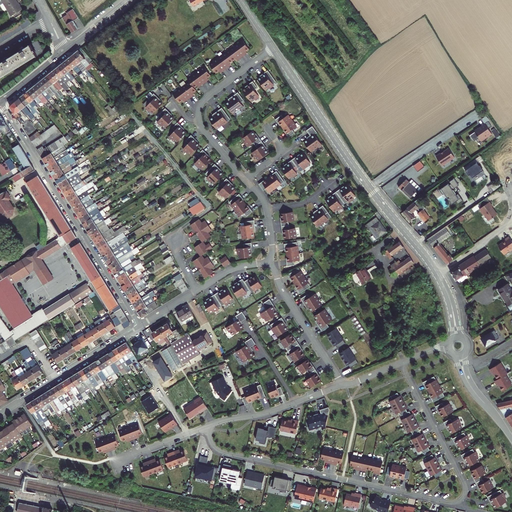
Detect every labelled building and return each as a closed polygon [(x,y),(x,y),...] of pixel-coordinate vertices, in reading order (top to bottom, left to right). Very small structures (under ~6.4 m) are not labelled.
[(17,0),(8,0),(4,3),(8,9),(19,3),(17,0)] [(23,9),(19,3),(8,9),(12,16),(14,15),(15,18),(23,13),(22,10),(23,9)] [(176,15),(185,10),(182,4),(173,9),(176,15)] [(63,9),(64,10),(68,16),(74,26),(76,25),(70,17),(75,13),(69,5),(63,9)] [(68,16),(64,10),(59,13),(63,19),(68,16)] [(68,16),(63,19),(70,29),(74,26),(68,16)] [(0,78),(44,52),(37,40),(24,49),(23,48),(20,50),(21,51),(8,59),(7,58),(4,60),(4,61),(0,63),(0,78)] [(234,46),(242,57),(245,54),(244,53),(246,52),(246,51),(249,49),(243,40),(234,46)] [(234,46),(226,52),(232,61),(235,59),(236,59),(238,58),(239,59),(242,57),(234,46)] [(81,48),(74,54),(81,62),(85,68),(93,61),(84,51),(81,48)] [(226,52),(218,58),(225,69),(229,66),(228,65),(230,64),(229,63),(232,61),(226,52)] [(85,68),(81,62),(74,54),(71,57),(83,72),(87,70),(85,68)] [(71,57),(67,60),(73,68),(78,74),(81,73),(83,75),(84,74),(83,72),(71,57)] [(225,69),(218,58),(209,64),(216,73),(219,71),(220,71),(222,70),(222,71),(225,69)] [(73,68),(67,60),(63,63),(72,74),(73,73),(71,70),(73,68)] [(63,63),(59,66),(70,80),(71,81),(75,78),(72,74),(63,63)] [(59,66),(55,69),(66,83),(70,80),(59,66)] [(204,67),(196,73),(203,83),(207,81),(206,80),(208,79),(207,78),(211,75),(204,67)] [(66,83),(55,69),(51,72),(63,87),(66,91),(70,88),(66,83)] [(261,77),(258,79),(265,90),(269,88),(269,89),(274,85),(273,84),(276,82),(268,70),(264,73),(265,74),(261,77)] [(63,87),(51,72),(47,76),(59,91),(63,87)] [(196,73),(188,79),(190,82),(194,88),(197,85),(198,86),(200,85),(200,86),(203,83),(196,73)] [(47,76),(43,79),(55,94),(59,98),(63,95),(59,91),(47,76)] [(43,79),(39,82),(51,97),(55,94),(43,79)] [(190,82),(181,88),(189,98),(192,96),(191,95),(193,94),(193,93),(196,90),(194,88),(190,82),(188,79),(190,82)] [(246,88),(243,90),(250,101),(254,99),(254,100),(259,96),(254,90),(257,87),(253,81),(249,84),(250,85),(246,88)] [(51,97),(39,82),(35,85),(48,100),(51,97)] [(35,85),(31,88),(41,100),(44,103),(48,100),(35,85)] [(31,88),(28,91),(37,103),(41,100),(31,88)] [(189,98),(181,88),(173,94),(179,103),(183,100),(183,101),(185,100),(186,100),(189,98)] [(37,103),(28,91),(24,94),(35,108),(36,107),(35,105),(37,103)] [(241,102),(244,100),(238,92),(231,97),(232,99),(229,101),(225,104),(233,114),(239,109),(240,109),(244,107),(241,102)] [(151,111),(154,113),(163,104),(160,101),(156,97),(157,96),(154,93),(148,99),(151,102),(146,107),(150,111),(151,111)] [(39,114),(35,109),(35,108),(24,94),(20,98),(34,115),(36,113),(38,115),(39,114)] [(23,109),(31,119),(30,120),(32,123),(37,119),(35,117),(34,115),(20,98),(15,101),(22,110),(23,109)] [(151,102),(148,99),(143,105),(146,107),(151,102)] [(22,110),(15,101),(11,105),(10,107),(17,118),(21,115),(20,114),(23,112),(22,110)] [(109,105),(105,108),(112,115),(116,113),(109,105)] [(37,108),(35,109),(39,114),(42,117),(44,116),(37,108)] [(162,125),(165,128),(174,119),(171,116),(167,112),(168,111),(165,108),(160,114),(163,117),(157,122),(161,126),(162,125)] [(224,125),(228,122),(227,122),(230,119),(222,108),(215,113),(216,114),(213,116),(209,119),(217,129),(224,124),(224,125)] [(0,127),(2,131),(4,134),(10,130),(0,114),(0,127)] [(281,125),(283,128),(292,121),(288,115),(284,118),(281,115),(275,119),(278,123),(279,122),(281,125)] [(292,121),(283,128),(285,130),(287,133),(286,134),(288,137),(295,133),(292,130),(297,127),(292,121)] [(174,140),(177,142),(186,133),(183,130),(179,126),(180,125),(177,123),(172,128),(175,131),(169,136),(174,140)] [(32,141),(35,147),(50,135),(58,129),(55,124),(41,135),(32,141)] [(485,124),(474,131),(475,132),(479,138),(480,140),(485,137),(485,138),(492,134),(488,128),(485,124)] [(308,139),(304,142),(311,152),(318,147),(322,145),(314,134),(317,132),(312,126),(306,130),(310,135),(311,136),(308,139)] [(41,135),(38,131),(29,138),(32,141),(41,135)] [(253,143),(255,146),(262,141),(259,138),(258,139),(255,134),(252,131),(243,138),(245,141),(244,142),(248,147),(253,143)] [(479,138),(475,132),(469,135),(473,141),(479,138)] [(188,152),(191,155),(200,145),(197,143),(193,139),(194,138),(191,135),(186,140),(189,143),(183,149),(187,153),(188,152)] [(42,158),(62,146),(64,145),(69,142),(64,136),(44,149),(43,146),(37,150),(42,158)] [(264,144),(262,141),(255,146),(258,149),(252,153),(256,157),(257,157),(259,160),(268,153),(266,150),(263,145),(264,144)] [(19,144),(12,148),(26,169),(32,165),(19,144)] [(45,163),(65,150),(62,146),(42,158),(45,163)] [(440,153),(436,156),(442,165),(454,157),(448,148),(440,153)] [(48,167),(66,155),(69,153),(67,149),(65,150),(45,163),(48,167)] [(200,167),(202,169),(212,160),(209,157),(205,153),(206,152),(203,150),(197,155),(200,158),(195,164),(199,168),(200,167)] [(68,158),(66,155),(48,167),(50,171),(68,160),(77,155),(76,153),(68,158)] [(295,157),(292,160),(296,166),(298,168),(301,166),(303,169),(308,166),(307,165),(311,163),(303,153),(300,155),(296,158),(295,157)] [(10,159),(6,162),(11,170),(16,167),(10,159)] [(53,176),(71,165),(68,160),(50,171),(53,176)] [(296,166),(292,160),(288,162),(289,163),(285,167),(282,169),(289,179),(292,176),(293,177),(297,174),(295,170),(298,168),(296,166)] [(412,165),(417,171),(423,167),(419,160),(412,165)] [(476,161),(465,170),(468,175),(470,174),(472,177),(483,169),(479,164),(479,165),(478,164),(476,161)] [(1,165),(7,173),(11,170),(6,162),(1,165)] [(212,181),(214,184),(224,174),(221,172),(217,168),(218,167),(215,164),(209,169),(212,172),(207,178),(211,182),(212,181)] [(19,175),(21,178),(35,170),(32,165),(26,169),(19,173),(16,175),(17,176),(19,175)] [(71,165),(53,176),(56,180),(69,172),(68,170),(72,168),(71,165)] [(56,180),(58,184),(77,172),(82,169),(79,165),(69,172),(56,180)] [(271,177),(268,179),(275,188),(284,181),(277,171),(273,173),(274,174),(271,177)] [(58,184),(61,188),(80,177),(77,172),(58,184)] [(38,175),(26,182),(60,237),(72,229),(38,175)] [(64,193),(80,182),(82,181),(80,177),(61,188),(64,193)] [(224,196),(226,198),(235,189),(233,186),(229,182),(230,181),(227,178),(221,184),(224,186),(219,192),(223,196),(224,196)] [(448,183),(441,188),(452,204),(456,201),(457,203),(463,200),(458,193),(456,194),(452,189),(458,185),(453,178),(449,181),(450,183),(449,184),(448,183)] [(275,188),(268,179),(266,181),(263,183),(262,182),(259,184),(263,190),(266,188),(270,192),(275,188)] [(409,182),(406,179),(398,187),(410,198),(416,191),(417,193),(419,191),(409,182)] [(412,179),(409,182),(419,191),(421,188),(412,179)] [(66,197),(83,187),(80,182),(64,193),(66,197)] [(86,185),(83,187),(66,197),(69,201),(87,190),(89,189),(86,185)] [(339,189),(336,192),(345,203),(348,201),(348,202),(353,199),(352,198),(356,196),(348,185),(345,187),(340,191),(339,189)] [(451,204),(452,204),(441,188),(439,189),(442,194),(443,194),(451,204)] [(72,205),(88,195),(90,194),(87,190),(69,201),(72,205)] [(14,209),(8,199),(10,198),(6,192),(4,193),(3,192),(0,193),(0,221),(0,222),(2,216),(7,218),(12,215),(14,209)] [(326,201),(334,211),(337,209),(338,210),(342,207),(342,206),(345,203),(336,192),(333,194),(334,195),(329,199),(326,201)] [(74,210),(91,199),(88,195),(72,205),(74,210)] [(235,211),(245,203),(243,201),(241,198),(242,197),(240,195),(234,199),(230,203),(235,211)] [(486,197),(478,203),(480,207),(489,201),(486,197)] [(74,210),(77,214),(88,207),(93,204),(91,199),(74,210)] [(418,212),(424,221),(429,217),(423,209),(423,208),(416,200),(402,212),(410,221),(415,217),(411,213),(417,208),(420,211),(418,212)] [(198,209),(200,211),(205,207),(201,201),(195,205),(198,209)] [(480,207),(479,208),(483,214),(484,214),(489,220),(497,214),(491,206),(492,206),(489,201),(480,207)] [(80,218),(97,207),(102,204),(101,202),(97,205),(95,202),(93,204),(88,207),(77,214),(80,218)] [(245,203),(235,211),(239,216),(244,213),(246,216),(252,211),(250,208),(249,209),(247,206),(245,203)] [(195,205),(189,209),(192,212),(189,214),(191,217),(200,211),(198,209),(195,205)] [(331,217),(323,205),(316,210),(317,212),(314,214),(311,217),(318,227),(325,222),(325,223),(329,220),(328,219),(331,217)] [(82,222),(100,212),(97,207),(80,218),(82,222)] [(82,222),(85,227),(102,216),(103,216),(100,211),(100,212),(82,222)] [(293,212),(281,213),(282,222),(281,222),(281,226),(289,225),(288,221),(294,221),(293,212)] [(85,227),(88,231),(104,221),(102,216),(85,227)] [(376,218),(367,225),(376,238),(385,232),(382,227),(383,227),(376,218)] [(199,219),(191,225),(197,233),(208,225),(205,221),(202,223),(199,219)] [(242,239),(254,237),(254,232),(253,229),(255,228),(254,220),(246,221),(246,225),(240,226),(240,231),(241,231),(242,239)] [(104,221),(88,231),(90,235),(107,225),(104,221)] [(93,239),(110,229),(107,225),(90,235),(93,239)] [(96,244),(115,232),(112,229),(116,226),(116,225),(110,229),(93,239),(96,244)] [(208,225),(197,233),(202,242),(203,241),(211,236),(208,232),(211,230),(208,225)] [(289,225),(281,226),(282,230),(283,230),(284,235),(285,239),(296,237),(295,228),(290,229),(289,225)] [(445,226),(427,239),(447,263),(453,258),(449,254),(439,243),(451,235),(445,226)] [(121,228),(115,232),(96,244),(98,248),(123,232),(124,231),(121,228)] [(60,237),(45,246),(38,250),(37,251),(42,259),(61,247),(61,246),(77,237),(72,229),(60,237)] [(98,248),(101,252),(119,241),(126,236),(123,232),(98,248)] [(511,248),(511,240),(508,236),(505,238),(505,240),(503,242),(503,241),(497,245),(504,254),(509,250),(510,250),(511,248)] [(126,237),(119,241),(122,245),(128,241),(126,237)] [(119,241),(101,252),(104,256),(117,248),(122,245),(119,241)] [(203,241),(202,242),(195,247),(201,256),(202,255),(212,248),(209,243),(206,246),(203,241)] [(286,251),(287,255),(298,253),(297,242),(284,244),(284,248),(286,248),(286,251)] [(402,247),(398,242),(385,252),(390,259),(394,256),(393,254),(402,247)] [(97,289),(110,310),(112,309),(119,305),(81,243),(71,249),(91,280),(97,289)] [(106,261),(129,246),(127,243),(118,249),(117,248),(104,256),(106,261)] [(240,258),(252,256),(251,252),(250,247),(252,247),(251,243),(243,244),(244,248),(237,249),(238,254),(239,254),(240,258)] [(109,265),(132,251),(129,246),(106,261),(109,265)] [(71,249),(69,250),(88,282),(91,280),(71,249)] [(474,256),(450,271),(456,280),(458,279),(460,282),(468,276),(466,274),(480,265),(480,264),(491,257),(486,249),(474,256)] [(42,259),(37,251),(32,254),(29,255),(27,257),(34,269),(44,285),(54,279),(42,259)] [(112,269),(133,256),(135,255),(132,251),(109,265),(112,269)] [(298,253),(287,255),(287,258),(288,262),(287,262),(287,266),(295,265),(294,261),(299,260),(298,253)] [(201,256),(193,261),(199,269),(211,262),(208,257),(204,259),(202,255),(201,256)] [(114,273),(131,263),(132,262),(130,260),(134,257),(133,256),(112,269),(114,273)] [(171,256),(164,260),(167,264),(173,260),(171,256)] [(27,257),(12,266),(21,278),(34,269),(27,257)] [(409,257),(401,263),(398,265),(402,270),(413,263),(409,257)] [(117,278),(140,263),(142,262),(140,259),(137,261),(131,264),(131,263),(114,273),(117,278)] [(398,265),(401,263),(399,260),(391,266),(393,269),(397,274),(402,270),(398,265)] [(211,262),(199,269),(205,278),(213,272),(211,268),(214,266),(211,262)] [(120,282),(142,268),(143,268),(140,263),(117,278),(120,282)] [(16,281),(21,278),(12,266),(1,273),(0,273),(0,305),(14,328),(11,331),(9,332),(13,336),(47,314),(44,310),(43,308),(34,313),(32,315),(25,304),(26,304),(22,299),(12,283),(15,281),(16,281)] [(365,267),(356,273),(363,283),(371,278),(369,274),(368,274),(367,271),(365,267)] [(144,272),(142,268),(120,282),(122,286),(144,272)] [(125,290),(141,280),(140,279),(151,272),(149,269),(144,272),(122,286),(125,290)] [(293,280),(295,283),(304,277),(300,271),(296,274),(294,271),(287,275),(290,278),(291,278),(293,280)] [(248,279),(244,281),(250,290),(251,293),(262,286),(256,276),(252,278),(248,280),(248,279)] [(304,277),(295,283),(297,286),(298,289),(297,290),(300,293),(310,286),(304,277)] [(182,278),(174,283),(177,288),(185,282),(182,278)] [(128,295),(144,284),(146,283),(143,279),(141,280),(125,290),(128,295)] [(235,285),(232,287),(238,297),(241,295),(242,296),(247,293),(246,292),(250,290),(244,281),(243,279),(239,281),(240,282),(235,285)] [(50,319),(55,316),(61,311),(89,294),(93,292),(87,283),(44,310),(47,314),(50,319)] [(185,283),(179,287),(182,292),(188,289),(185,283)] [(507,283),(498,289),(508,304),(506,305),(510,311),(511,309),(511,289),(511,290),(507,283)] [(130,299),(139,293),(138,292),(146,287),(144,284),(128,295),(130,299)] [(218,292),(214,294),(222,306),(225,304),(225,305),(230,302),(230,301),(233,299),(227,289),(223,291),(219,293),(218,292)] [(133,303),(149,293),(147,290),(144,292),(144,291),(139,293),(130,299),(133,303)] [(133,303),(135,307),(152,297),(149,293),(133,303)] [(222,306),(214,294),(211,296),(212,298),(207,301),(204,303),(210,313),(213,311),(214,312),(219,309),(218,308),(222,306)] [(309,308),(312,312),(322,305),(317,298),(318,298),(315,294),(310,297),(308,294),(301,299),(305,306),(307,305),(309,308)] [(152,297),(135,307),(138,312),(155,301),(152,297)] [(265,318),(267,321),(278,314),(276,312),(273,306),(274,305),(270,299),(263,303),(267,309),(260,314),(264,319),(265,318)] [(141,317),(143,317),(158,307),(155,301),(138,312),(141,317)] [(184,306),(185,308),(177,313),(183,323),(185,324),(191,320),(191,319),(190,317),(193,315),(188,304),(184,306)] [(121,308),(114,312),(110,315),(112,319),(117,316),(123,312),(121,308)] [(317,324),(322,331),(329,327),(327,323),(332,320),(330,316),(329,316),(325,309),(314,316),(317,320),(319,323),(317,324)] [(123,312),(117,316),(119,320),(126,316),(123,312)] [(246,318),(242,312),(236,316),(238,320),(226,327),(230,332),(231,332),(233,335),(244,328),(240,322),(246,318)] [(50,319),(47,314),(13,336),(15,341),(50,319)] [(102,319),(104,322),(109,331),(115,327),(108,315),(102,319)] [(0,316),(0,319),(9,332),(11,331),(0,316)] [(354,316),(350,318),(362,335),(366,333),(354,316)] [(284,321),(282,318),(270,325),(273,328),(272,329),(275,334),(276,333),(278,336),(288,330),(286,326),(283,322),(284,321)] [(0,331),(6,340),(9,339),(13,336),(9,332),(0,319),(0,331)] [(121,323),(124,329),(129,325),(130,322),(128,319),(121,323)] [(94,322),(98,328),(102,335),(109,331),(104,322),(101,324),(98,320),(94,322)] [(168,323),(160,328),(165,336),(164,337),(166,340),(166,341),(168,340),(170,343),(170,344),(182,337),(177,329),(173,332),(168,323)] [(96,339),(91,330),(89,327),(86,329),(87,333),(85,334),(90,343),(96,339)] [(94,329),(91,330),(96,339),(102,335),(98,328),(94,330),(94,329)] [(166,340),(164,337),(165,336),(160,328),(153,333),(158,341),(160,344),(164,342),(166,340)] [(336,328),(327,334),(329,338),(331,342),(331,341),(334,346),(335,345),(338,348),(346,343),(336,328)] [(494,329),(481,337),(485,345),(491,341),(492,342),(496,340),(495,339),(499,337),(494,329)] [(69,344),(65,346),(70,355),(77,351),(69,338),(68,336),(66,334),(66,333),(63,335),(69,344)] [(137,344),(137,343),(140,341),(141,343),(145,340),(141,333),(128,341),(132,347),(137,344)] [(207,333),(193,341),(198,351),(212,342),(207,333)] [(90,343),(85,334),(78,339),(83,347),(90,343)] [(189,334),(172,343),(183,363),(200,354),(198,351),(193,341),(189,334)] [(292,348),(299,344),(296,340),(295,341),(293,337),(291,334),(281,340),(288,351),(292,348)] [(72,336),(69,338),(77,351),(83,347),(78,339),(74,341),(72,336)] [(256,344),(252,338),(245,342),(247,345),(236,352),(239,356),(239,355),(244,362),(254,356),(249,348),(256,344)] [(126,342),(122,345),(133,363),(137,360),(126,342)] [(56,345),(56,346),(64,359),(70,355),(65,346),(62,348),(59,343),(56,345)] [(299,344),(292,348),(288,351),(290,354),(294,362),(304,355),(302,352),(300,348),(301,347),(299,344)] [(122,345),(117,348),(129,366),(133,363),(122,345)] [(56,352),(52,355),(57,363),(64,359),(56,346),(53,347),(56,352)] [(183,366),(171,346),(161,352),(173,371),(183,366)] [(32,355),(27,347),(21,351),(26,360),(32,355)] [(117,348),(113,350),(124,368),(127,372),(127,373),(131,370),(129,366),(117,348)] [(348,348),(339,353),(342,357),(342,358),(344,361),(347,365),(348,364),(350,368),(358,363),(348,348)] [(109,353),(120,370),(120,371),(124,368),(113,350),(109,353)] [(120,370),(109,353),(105,356),(116,373),(120,370)] [(105,356),(100,358),(111,376),(116,373),(105,356)] [(172,376),(161,357),(153,362),(156,367),(157,369),(158,370),(161,375),(165,381),(172,376)] [(100,358),(96,361),(107,377),(108,377),(111,382),(114,380),(111,376),(100,358)] [(8,367),(7,365),(10,363),(8,359),(1,364),(5,369),(8,367)] [(28,363),(29,365),(37,377),(43,373),(34,359),(28,363)] [(309,374),(315,370),(313,366),(312,367),(309,363),(307,360),(297,366),(302,374),(307,371),(309,374)] [(96,361),(92,364),(103,381),(107,378),(107,377),(96,361)] [(494,373),(497,378),(505,373),(506,372),(500,361),(489,368),(491,372),(493,371),(494,373)] [(92,364),(88,366),(99,384),(100,386),(104,383),(103,381),(92,364)] [(26,367),(23,369),(30,381),(37,377),(29,365),(26,367)] [(88,366),(83,369),(95,387),(99,384),(88,366)] [(15,371),(16,373),(24,385),(30,381),(23,369),(21,367),(15,371)] [(83,369),(79,372),(89,388),(90,390),(95,387),(83,369)] [(315,370),(309,374),(311,377),(306,380),(311,387),(321,381),(319,378),(316,374),(318,373),(315,370)] [(15,379),(12,381),(17,389),(24,385),(16,373),(15,371),(12,373),(14,376),(15,379)] [(79,372),(75,374),(85,391),(89,388),(79,372)] [(497,378),(494,380),(496,384),(498,383),(499,385),(502,390),(511,384),(505,373),(497,378)] [(75,374),(70,377),(83,397),(87,394),(85,391),(75,374)] [(428,389),(429,392),(439,386),(434,376),(423,382),(424,386),(426,385),(428,389)] [(83,397),(70,377),(65,380),(77,399),(78,401),(81,400),(84,398),(83,397)] [(226,384),(223,377),(212,382),(215,390),(217,390),(218,394),(220,395),(220,396),(225,400),(232,391),(227,387),(226,387),(225,385),(226,384)] [(0,406),(8,401),(2,391),(6,389),(0,379),(0,406)] [(65,380),(61,383),(73,401),(77,399),(65,380)] [(57,385),(65,399),(69,404),(73,401),(61,383),(57,385)] [(267,386),(271,397),(275,396),(279,394),(280,396),(284,394),(281,387),(277,388),(275,383),(267,386)] [(261,384),(250,388),(255,399),(258,398),(261,397),(262,398),(266,396),(261,384)] [(57,385),(53,388),(63,404),(66,403),(64,399),(65,399),(57,385)] [(439,386),(429,392),(431,394),(432,398),(431,398),(433,402),(444,396),(439,386)] [(63,404),(53,388),(48,391),(58,407),(61,406),(63,409),(65,408),(63,404)] [(245,396),(242,397),(245,405),(249,403),(248,402),(252,401),(255,399),(250,388),(244,391),(245,396)] [(58,407),(48,391),(44,393),(57,414),(59,413),(57,410),(60,409),(58,407)] [(57,414),(44,393),(40,396),(48,409),(50,408),(52,412),(54,416),(57,414)] [(392,408),(404,402),(400,395),(399,396),(397,393),(391,396),(392,400),(389,401),(392,408)] [(35,399),(36,400),(44,412),(48,409),(40,396),(35,399)] [(155,402),(152,396),(142,402),(149,414),(159,408),(155,402)] [(200,413),(207,408),(200,397),(194,401),(195,402),(184,409),(190,418),(199,412),(200,413)] [(49,420),(44,412),(36,400),(35,399),(31,401),(42,418),(43,420),(45,423),(49,420)] [(511,399),(497,403),(511,425),(511,407),(511,406),(511,399)] [(42,418),(31,401),(27,404),(37,421),(42,418)] [(404,402),(392,408),(396,414),(399,412),(401,416),(402,415),(408,412),(406,409),(407,408),(404,402)] [(442,403),(435,406),(437,410),(438,409),(441,414),(443,417),(453,411),(449,404),(444,406),(442,403)] [(307,423),(309,429),(321,426),(326,427),(330,409),(329,407),(320,410),(321,414),(318,415),(316,415),(315,414),(310,416),(311,417),(308,418),(309,422),(307,423)] [(404,426),(416,420),(412,414),(411,415),(409,412),(402,415),(404,418),(401,420),(404,426)] [(32,425),(25,414),(12,422),(13,424),(0,431),(0,450),(1,453),(5,451),(3,448),(6,446),(8,449),(14,445),(12,442),(15,441),(17,443),(20,441),(19,438),(22,436),(20,433),(22,431),(25,435),(31,431),(29,427),(32,425)] [(171,414),(158,422),(164,431),(168,429),(169,428),(171,427),(177,424),(171,414)] [(282,420),(280,430),(296,433),(298,421),(291,419),(291,421),(282,420)] [(450,419),(444,422),(446,426),(447,425),(449,430),(451,433),(462,428),(460,425),(461,424),(458,419),(452,422),(450,419)] [(413,434),(420,431),(418,427),(419,427),(416,420),(404,426),(408,433),(411,431),(413,434)] [(137,438),(137,437),(139,436),(138,435),(142,433),(138,423),(129,427),(133,439),(137,438)] [(271,436),(275,437),(277,428),(269,426),(268,430),(266,430),(265,429),(264,428),(259,427),(256,440),(260,441),(259,442),(265,444),(267,437),(271,438),(271,437),(271,436)] [(130,440),(133,439),(129,427),(119,431),(123,441),(127,439),(127,440),(129,439),(130,440)] [(415,446),(426,440),(423,433),(421,434),(420,431),(413,434),(414,438),(411,439),(415,446)] [(464,432),(452,439),(454,442),(455,442),(458,447),(460,450),(470,444),(469,441),(470,440),(467,435),(466,436),(464,432)] [(114,449),(113,448),(115,447),(115,446),(119,445),(115,435),(105,438),(110,450),(114,449)] [(106,452),(110,450),(105,438),(96,442),(99,452),(103,451),(104,451),(106,451),(106,452)] [(429,446),(426,440),(415,446),(418,452),(421,450),(423,454),(430,450),(428,447),(429,446)] [(333,451),(323,448),(321,459),(325,460),(325,461),(327,461),(327,462),(331,463),(333,451)] [(473,449),(461,455),(463,459),(464,458),(467,463),(468,466),(479,461),(477,457),(478,457),(476,452),(474,452),(473,449)] [(177,450),(173,452),(178,464),(188,460),(184,450),(180,452),(180,451),(177,452),(177,450)] [(344,453),(333,451),(331,463),(335,464),(335,463),(337,464),(337,463),(341,463),(344,453)] [(170,453),(170,454),(168,455),(168,456),(164,458),(168,468),(178,464),(173,452),(170,453)] [(356,469),(360,470),(362,457),(352,455),(350,465),(354,466),(354,467),(356,468),(356,469)] [(424,463),(427,470),(439,464),(435,457),(434,458),(432,455),(425,458),(427,461),(424,463)] [(201,456),(199,464),(207,466),(209,457),(201,456)] [(362,457),(360,470),(363,471),(364,470),(366,470),(366,469),(370,470),(372,459),(362,457)] [(153,460),(149,461),(154,473),(163,469),(160,459),(156,461),(156,460),(153,461),(153,460)] [(372,459),(370,470),(374,471),(373,472),(376,472),(376,473),(380,474),(383,462),(372,459)] [(146,462),(146,463),(144,464),(144,465),(140,467),(144,477),(154,473),(149,461),(146,462)] [(198,464),(195,476),(216,481),(219,468),(207,466),(199,464),(198,464)] [(238,477),(240,471),(231,469),(231,466),(224,464),(220,481),(232,483),(230,489),(239,491),(241,485),(237,484),(238,477)] [(390,475),(390,476),(404,480),(404,478),(408,479),(410,472),(406,471),(407,467),(393,464),(392,467),(390,475)] [(439,464),(427,470),(431,476),(434,474),(436,478),(442,474),(441,471),(442,470),(439,464)] [(476,483),(482,479),(481,476),(486,473),(481,465),(471,471),(473,474),(475,479),(474,479),(476,483)] [(247,471),(245,483),(262,487),(265,475),(247,471)] [(270,486),(273,486),(275,487),(274,488),(280,489),(280,491),(286,492),(287,490),(290,491),(291,487),(288,486),(289,480),(289,479),(275,476),(274,480),(271,479),(270,486)] [(484,482),(482,479),(476,483),(477,486),(479,486),(481,490),(483,493),(493,488),(489,480),(484,482)] [(294,498),(314,502),(317,488),(311,487),(311,488),(307,487),(297,485),(294,498)] [(319,498),(335,502),(338,489),(331,487),(330,490),(321,488),(319,498)] [(500,490),(487,497),(489,500),(490,500),(493,505),(495,508),(506,502),(505,498),(506,498),(503,493),(502,493),(500,490)] [(353,506),(359,507),(362,494),(355,493),(354,495),(351,494),(346,493),(344,505),(351,507),(353,506)] [(385,511),(388,511),(391,501),(384,500),(384,501),(382,501),(381,500),(381,499),(381,498),(376,495),(370,505),(378,510),(385,511)] [(42,511),(43,508),(33,505),(20,503),(17,511),(42,511)]
